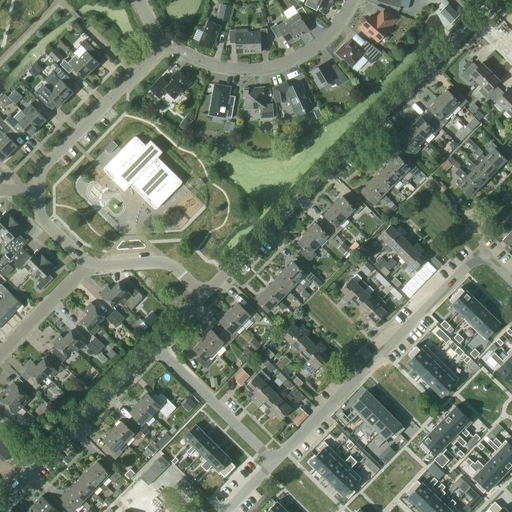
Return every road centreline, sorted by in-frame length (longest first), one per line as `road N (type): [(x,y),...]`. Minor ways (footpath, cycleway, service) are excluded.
road 1 (tertiary): [(202,296),(474,20)]
road 2 (residential): [(273,462),(471,260),(490,258),(511,279)]
road 3 (residential): [(155,43),(226,67),(273,65),(328,35),(350,0)]
road 4 (tertiary): [(0,504),(155,345)]
road 5 (residential): [(36,190),(41,169),(155,43)]
road 6 (residential): [(273,462),(155,345)]
road 7 (residential): [(202,296),(167,264),(87,263)]
road 8 (residential): [(87,263),(0,351)]
